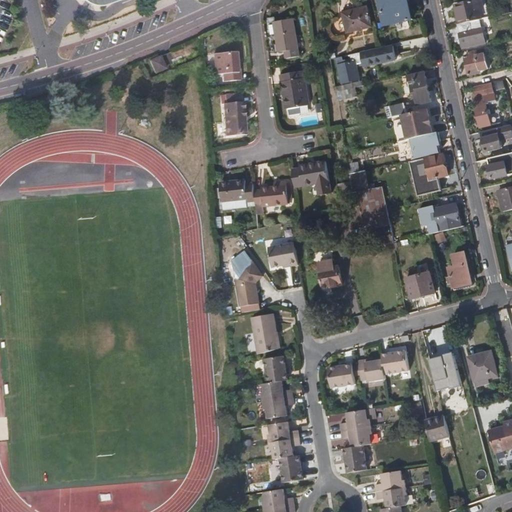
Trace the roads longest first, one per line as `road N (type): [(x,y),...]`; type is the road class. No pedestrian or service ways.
road 1 (residential): [(428,0),(498,300)]
road 2 (residential): [(47,76),(238,0)]
road 3 (residential): [(498,300),(307,350)]
road 4 (residential): [(254,0),(270,150)]
road 5 (residential): [(307,350),(328,482)]
